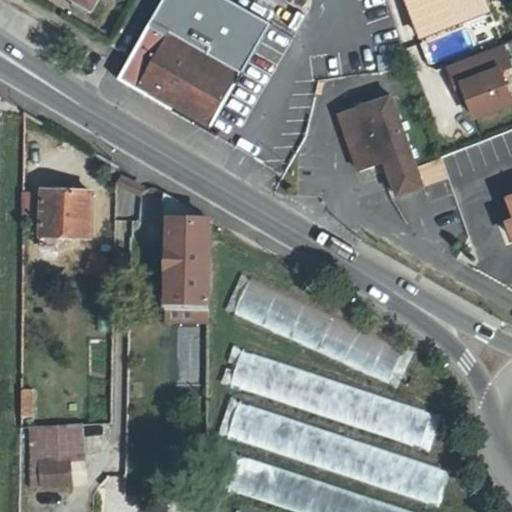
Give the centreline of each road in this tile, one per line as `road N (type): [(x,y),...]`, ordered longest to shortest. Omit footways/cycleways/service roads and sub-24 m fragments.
road 1 (primary): [(0,53),(277,231),(405,297)]
road 2 (primary): [(405,297),(496,395)]
